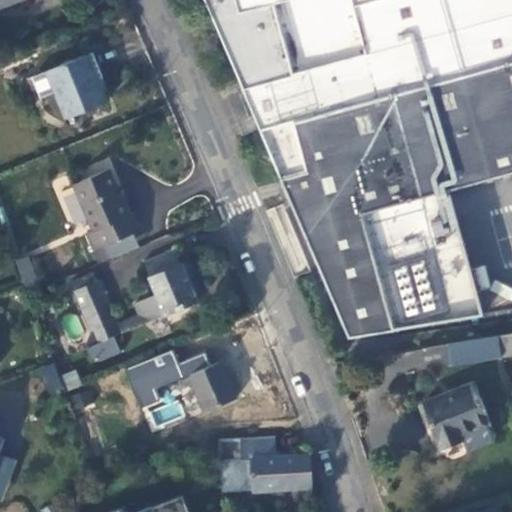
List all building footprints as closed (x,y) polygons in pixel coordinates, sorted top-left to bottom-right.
[(475,313),(444,189),(511,170),(511,0),(205,0),(343,335),(475,313)] [(88,54),(47,71),(67,118),(107,101),(88,54)] [(108,168),(73,182),(93,228),(86,231),(93,247),(138,228),(132,212),(130,213),(124,196),(121,197),(108,168)] [(132,231),(104,243),(110,258),(138,246),(132,231)] [(199,301),(188,275),(183,265),(176,248),(143,262),(150,276),(149,277),(156,295),(135,303),(140,314),(118,323),(100,279),(73,291),(97,344),(123,334),(165,313),(166,315),(199,301)] [(30,258),(17,263),(24,282),(28,292),(41,288),(30,258)] [(183,265),(188,275),(197,271),(192,260),(183,265)] [(499,349),(502,357),(511,355),(511,332),(495,335),(499,349)] [(479,351),(499,349),(495,335),(423,347),(425,362),(480,355),(479,351)] [(206,352),(178,364),(190,394),(195,392),(204,413),(237,399),(224,362),(212,366),(206,352)] [(53,362),(38,368),(48,395),(63,389),(53,362)] [(473,381),(425,400),(444,448),(462,441),(467,451),(489,444),(494,433),(473,381)] [(277,456),(276,436),(241,438),(242,459),(221,459),(222,491),(312,486),(311,454),(277,456)] [(191,511),(184,494),(154,505),(156,511),(191,511)]
